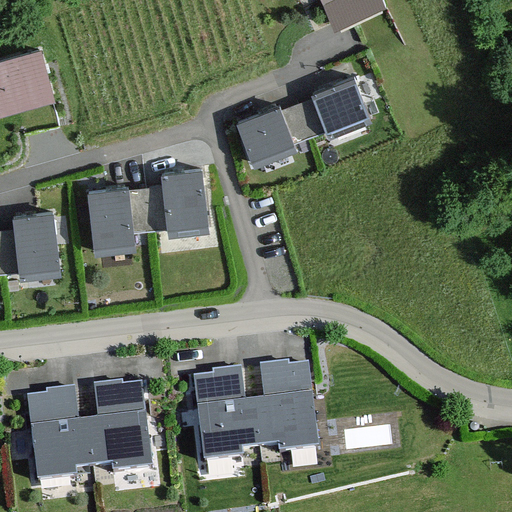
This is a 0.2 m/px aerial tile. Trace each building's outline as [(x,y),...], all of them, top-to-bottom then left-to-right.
[(381,0),(322,0),(334,28),(385,6),(381,0)] [(44,44),(0,54),(0,114),(58,100),(44,44)] [(360,69),(241,115),(260,162),(378,115),(360,69)] [(208,159),(164,161),(166,182),(88,187),(91,246),(135,244),(134,226),(212,221),(208,159)] [(61,206),(17,209),(19,230),(0,231),(0,272),(65,269),(61,206)] [(315,363),(194,374),(202,463),(324,451),(315,363)] [(144,381),(22,392),(31,481),(152,469),(144,381)]
